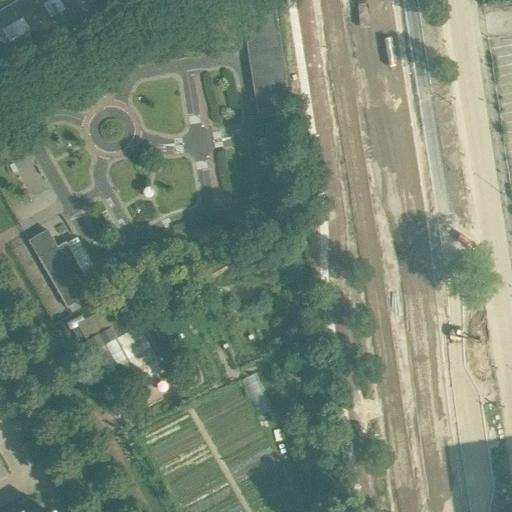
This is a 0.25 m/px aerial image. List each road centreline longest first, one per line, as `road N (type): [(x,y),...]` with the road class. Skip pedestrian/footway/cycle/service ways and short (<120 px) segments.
road 1 (secondary): [(329,0),(408,511)]
road 2 (secondary): [(477,511),(452,277),(409,0)]
road 3 (unknown): [(511,388),(455,0)]
